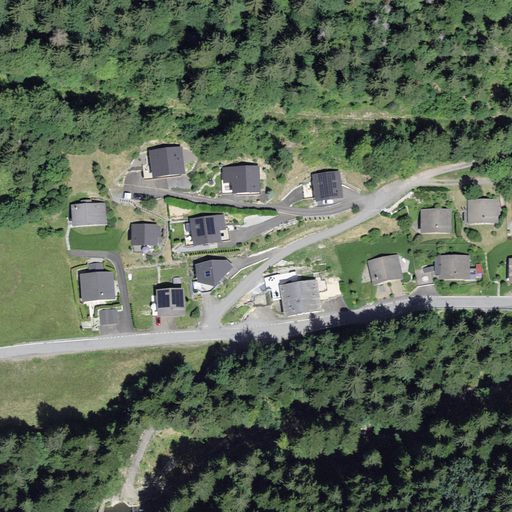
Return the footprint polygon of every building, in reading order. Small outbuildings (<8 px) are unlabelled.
[(181,152),(151,155),(154,179),(183,176),(181,152)] [(259,196),(258,170),(224,171),(224,184),(234,184),(234,196),(259,196)] [(338,175),(314,178),(318,204),(342,201),(338,175)] [(497,203),(469,203),(469,224),(497,224),(497,203)] [(104,205),(72,207),(74,227),(105,225),(104,205)] [(451,212),(423,212),(423,234),(451,234),(451,212)] [(223,218),(191,222),(195,248),(220,245),(219,233),(225,232),(223,218)] [(160,228),(133,228),(133,247),(156,247),(156,237),(159,237),(160,228)] [(398,257),(369,263),(374,285),(403,279),(398,257)] [(468,259),(437,259),(437,275),(441,274),(441,280),(469,280),(468,259)] [(227,260),(195,264),(198,282),(215,286),(234,267),(227,260)] [(112,276),(81,278),(83,303),(114,300),(112,276)] [(296,283),(282,286),(286,313),(294,311),(311,309),(319,307),(315,280),(300,283),(296,283)] [(182,292),(158,293),(159,318),(183,317),(182,292)] [(102,323),(120,322),(119,307),(101,307),(102,323)]
